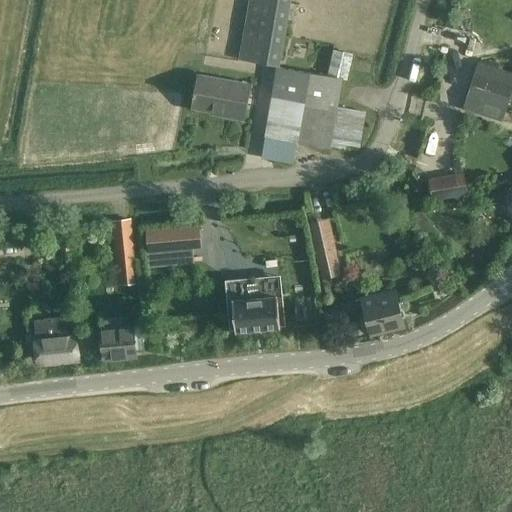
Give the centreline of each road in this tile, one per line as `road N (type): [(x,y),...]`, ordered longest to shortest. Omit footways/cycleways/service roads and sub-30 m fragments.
road 1 (unclassified): [(0,209),(340,179),(381,159),(426,0)]
road 2 (tertiary): [(511,278),(416,339),(354,356),(0,394)]
